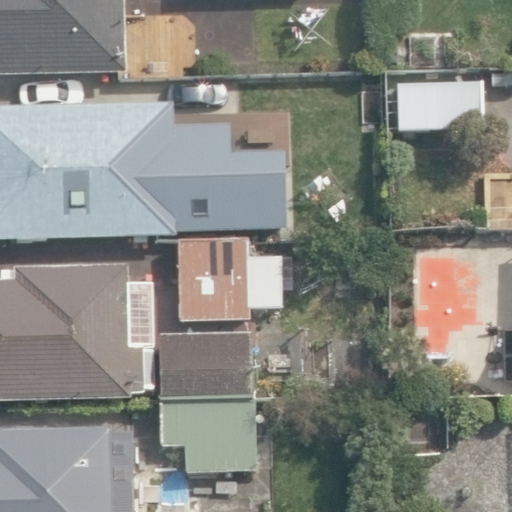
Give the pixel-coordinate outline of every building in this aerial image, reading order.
[(0,0),(0,71),(121,69),(119,0),(0,0)] [(398,88),(399,133),(485,130),(484,86),(398,88)] [(172,120),(171,95),(0,100),(0,234),(174,229),(174,225),(282,222),(280,145),(227,147),(226,119),(172,120)] [(511,233),(475,234),(476,275),(511,274),(511,233)] [(245,252),(244,234),(176,236),(178,314),(249,312),(249,303),(280,302),(279,251),(245,252)] [(335,286),(372,286),(372,249),(335,249),(335,286)] [(0,274),(0,396),(129,393),(129,387),(142,387),(142,382),(152,381),(151,343),(144,344),(144,317),(127,317),(126,260),(14,263),(14,266),(2,266),(2,275),(0,274)] [(160,401),(255,398),(253,335),(158,338),(160,401)] [(373,338),(315,337),(315,377),(373,377),(373,338)] [(257,472),(255,398),(160,401),(162,447),(187,446),(188,474),(257,472)] [(0,511),(133,511),(132,435),(111,436),(110,430),(0,432),(0,511)] [(291,496),(290,511),(366,511),(366,496),(291,496)]
